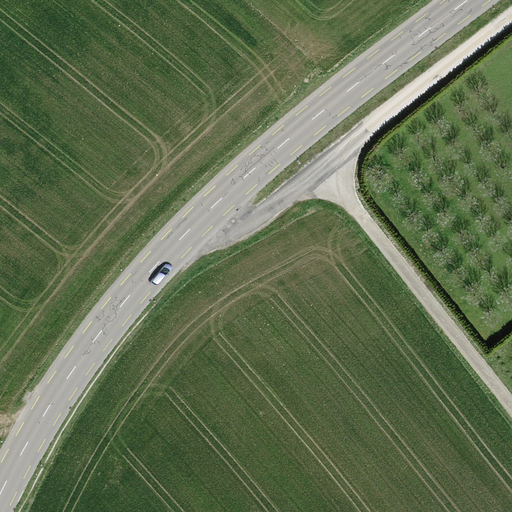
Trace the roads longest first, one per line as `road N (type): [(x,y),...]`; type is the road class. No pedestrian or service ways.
road 1 (secondary): [(0,492),(74,368),(163,256),(293,134),(467,0)]
road 2 (track): [(198,220),(256,220),(511,17)]
road 3 (track): [(325,170),(511,411)]
